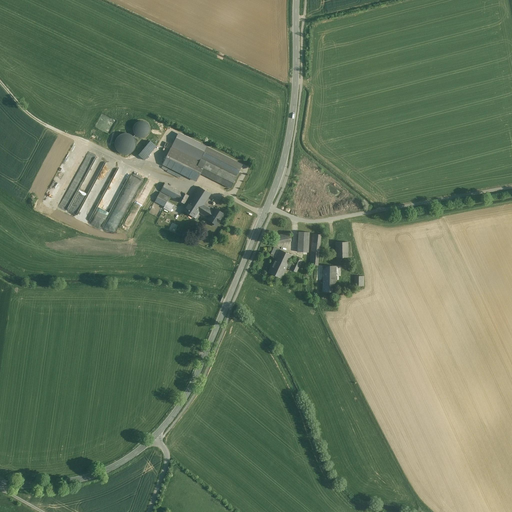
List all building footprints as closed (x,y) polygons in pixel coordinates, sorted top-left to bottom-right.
[(134,131),(136,134),(138,135),(142,136),(145,135),(147,133),(149,130),(149,127),(148,124),(146,121),(143,120),(140,120),(137,121),(134,123),(133,125),(133,128),(134,131)] [(115,146),(117,150),(120,153),(124,154),(129,153),(133,151),(135,147),(136,143),(135,139),(133,136),(130,133),(126,132),(122,133),(118,135),(115,138),(114,142),(115,146)] [(150,141),(138,154),(144,159),(156,146),(150,141)] [(171,149),(163,164),(196,181),(200,173),(231,188),(242,165),(207,147),(199,162),(171,149)] [(105,162),(97,181),(109,185),(117,167),(105,162)] [(80,183),(76,192),(85,196),(89,188),(80,183)] [(160,191),(177,200),(182,192),(165,183),(160,191)] [(184,210),(195,217),(198,212),(203,205),(210,194),(199,187),(184,210)] [(188,196),(182,192),(177,200),(184,204),(188,196)] [(169,197),(160,193),(155,202),(164,206),(166,203),(169,197)] [(156,211),(160,214),(164,207),(155,202),(155,203),(159,205),(156,211)] [(216,226),(223,214),(215,209),(213,210),(203,205),(198,212),(208,219),(212,222),(212,223),(216,226)] [(309,232),(298,232),(298,252),(303,252),(303,255),(308,255),(309,232)] [(290,233),(273,236),(275,244),(291,241),(290,233)] [(321,235),(313,234),(310,265),(318,266),(321,235)] [(336,242),(336,258),(348,258),(348,242),(336,242)] [(302,260),(274,247),(270,256),(275,258),(268,273),(281,279),(286,268),(296,272),(302,260)] [(336,266),(323,266),(323,292),(335,292),(336,280),(337,280),(337,276),(335,276),(336,266)] [(363,276),(355,276),(354,286),(362,286),(363,276)]
